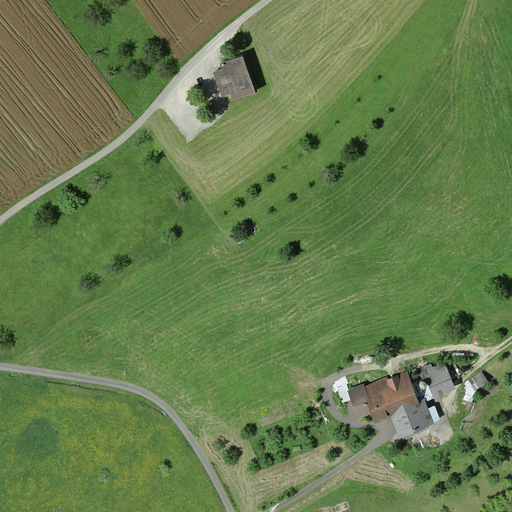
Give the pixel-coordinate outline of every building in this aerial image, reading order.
[(255,93),(242,56),(220,64),(222,69),(213,72),(222,97),(231,94),(233,100),(255,93)] [(445,362),(423,371),(429,387),(434,397),(455,388),(445,362)] [(391,417),(399,438),(428,426),(419,401),(412,383),(408,371),(388,379),(387,376),(365,386),(364,382),(348,391),(358,419),(371,414),(375,424),(391,417)] [(488,382),(481,371),(468,380),(476,390),(488,382)] [(419,381),(412,383),(419,401),(424,398),(425,401),(434,398),(434,397),(429,387),(422,390),(419,381)] [(424,398),(419,401),(428,426),(434,423),(439,420),(440,417),(435,405),(428,408),(425,401),(424,398)]
